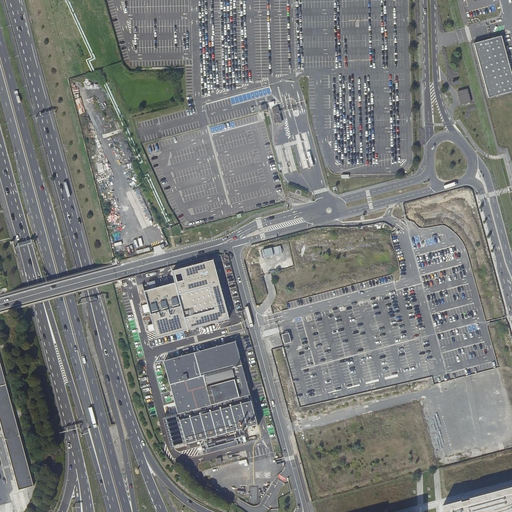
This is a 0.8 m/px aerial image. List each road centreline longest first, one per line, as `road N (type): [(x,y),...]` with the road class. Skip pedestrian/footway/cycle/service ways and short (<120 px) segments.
road 1 (trunk): [(127,511),(0,40)]
road 2 (trunk): [(0,82),(116,511)]
road 3 (trunk): [(17,225),(111,511)]
road 4 (trunk): [(133,511),(76,231)]
road 5 (residential): [(230,242),(303,511)]
road 6 (trunk): [(76,231),(14,0)]
road 7 (tertiary): [(0,304),(230,242)]
road 8 (trunk): [(17,225),(74,439)]
road 9 (trunk): [(130,428),(76,231)]
road 10 (tertiary): [(424,0),(429,149)]
road 11 (tertiary): [(459,139),(437,94),(432,0)]
road 12 (unknown): [(441,450),(458,445),(443,397),(428,393),(439,446)]
road 13 (tertiary): [(465,180),(480,187),(511,304)]
